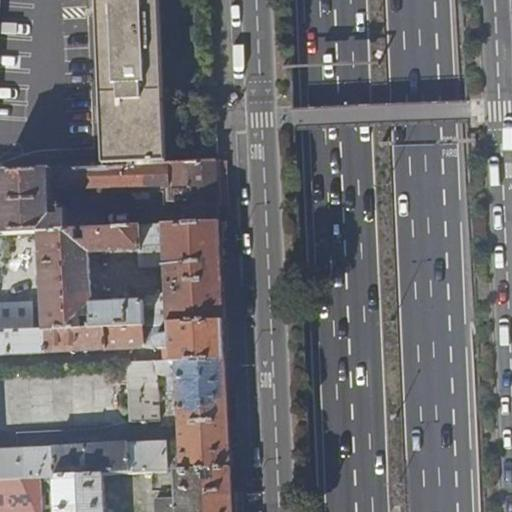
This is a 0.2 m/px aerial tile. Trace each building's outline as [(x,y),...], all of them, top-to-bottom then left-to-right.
[(161,0),(99,0),(107,161),(168,158),(161,0)] [(0,233),(6,233),(41,231),(106,229),(105,211),(68,212),(52,213),(51,190),(57,190),(132,188),(132,193),(170,192),(170,187),(182,186),(182,200),(184,207),(185,225),(221,223),(218,161),(3,172),(5,210),(0,210),(0,233)] [(52,213),(68,212),(68,208),(57,208),(57,190),(51,190),(52,213)] [(221,223),(185,225),(106,229),(41,231),(46,331),(145,325),(161,325),(171,324),(226,322),(221,223)] [(0,332),(35,331),(34,303),(0,305),(0,332)] [(228,359),(226,322),(171,324),(172,335),(162,336),(159,337),(158,339),(157,341),(157,343),(160,347),(163,348),(172,347),(173,362),(228,359)] [(172,335),(171,324),(161,325),(162,336),(172,335)] [(35,331),(0,332),(0,355),(146,348),(145,325),(46,331),(35,331)] [(0,480),(42,479),(57,478),(106,475),(178,471),(233,469),(231,428),(228,359),(173,362),(117,364),(119,394),(131,393),(133,423),(162,422),(159,375),(170,374),(170,390),(181,390),(183,430),(183,444),(0,452),(0,480)] [(234,511),(233,469),(178,471),(180,499),(158,500),(158,511),(234,511)] [(107,511),(106,475),(57,478),(58,511),(107,511)] [(0,480),(0,511),(43,511),(42,479),(0,480)]
